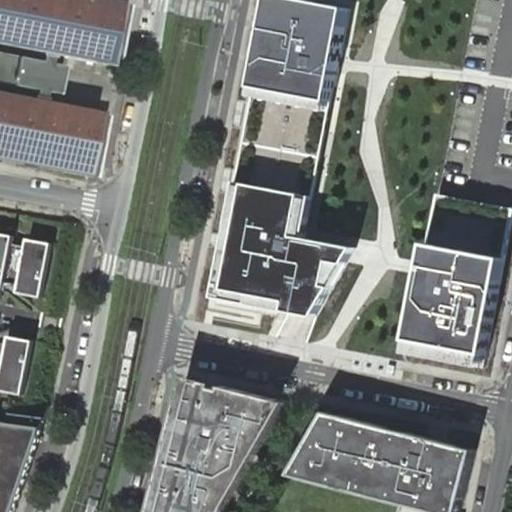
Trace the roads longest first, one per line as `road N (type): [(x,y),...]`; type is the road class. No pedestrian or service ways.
road 1 (residential): [(155,339),(510,413)]
road 2 (residential): [(155,339),(222,0)]
road 3 (residential): [(120,209),(76,448),(53,511)]
road 4 (residential): [(161,0),(120,209)]
road 5 (residential): [(111,511),(155,339)]
road 6 (residential): [(120,209),(0,185)]
